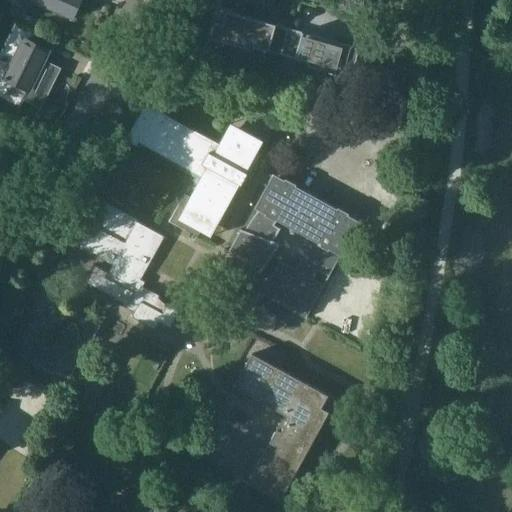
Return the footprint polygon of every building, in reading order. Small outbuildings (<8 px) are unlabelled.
[(31,0),(74,18),(82,0),(31,0)] [(290,28),(228,11),(224,25),(220,24),(216,23),(213,32),(211,38),(255,51),(255,47),(282,55),(290,28)] [(360,48),(303,32),(295,58),(309,62),(308,66),(344,76),(348,61),(356,63),(360,48)] [(41,108),(61,68),(39,57),(43,48),(25,39),(5,79),(28,90),(23,99),(41,108)] [(233,125),(222,145),(170,116),(159,109),(147,103),(129,137),(159,153),(203,177),(192,197),(186,194),(171,222),(198,237),(201,232),(212,238),(240,185),(242,186),(249,173),(247,172),(264,142),(233,125)] [(231,250),(236,253),(234,258),(233,262),(231,267),(231,270),(229,276),(252,282),(258,269),(260,270),(277,245),(272,243),(282,229),(281,228),(281,229),(275,225),(277,221),(277,220),(308,237),(305,242),(311,246),(297,270),(281,261),(265,289),(283,299),(280,304),(306,318),(342,254),(360,221),(296,186),(297,185),(286,178),(285,180),(274,174),(255,208),(259,210),(251,221),(245,231),(244,233),(242,232),(242,229),(241,229),(229,251),(230,252),(231,250)] [(95,198),(71,242),(113,265),(109,273),(97,266),(88,283),(128,305),(130,302),(138,306),(132,317),(155,329),(159,322),(171,328),(179,312),(168,305),(166,309),(157,305),(161,297),(144,288),(147,283),(143,280),(166,237),(95,198)] [(99,325),(50,299),(21,353),(42,365),(44,363),(51,367),(50,369),(69,380),(99,325)] [(337,399),(253,353),(232,390),(234,391),(264,408),(267,404),(286,414),(266,451),(261,448),(245,478),(244,479),(281,500),(337,399)] [(96,371),(110,379),(117,365),(104,358),(96,371)] [(197,454),(215,463),(229,437),(212,427),(197,454)]
